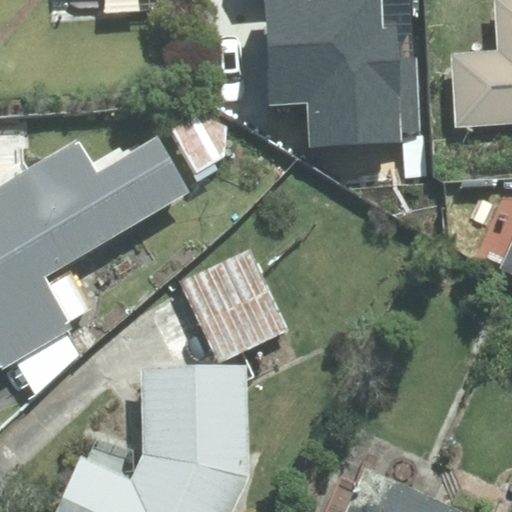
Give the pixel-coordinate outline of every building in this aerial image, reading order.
[(511,0),(499,0),(503,53),(452,56),(457,129),(511,124),(511,0)] [(329,36),(305,69),(316,78),(298,103),(329,126),(372,68),(329,36)] [(229,158),(232,130),(201,116),(171,133),(195,177),(229,158)] [(0,358),(7,371),(78,331),(73,323),(96,310),(77,276),(55,288),(49,278),(196,194),(164,138),(103,173),(85,142),(0,190),(0,358)] [(253,250),(186,282),(225,363),(291,332),(253,250)] [(136,478),(87,457),(63,511),(237,511),(254,478),(252,365),(145,368),(147,429),(146,456),(136,478)] [(465,511),(372,470),(352,511),(465,511)]
